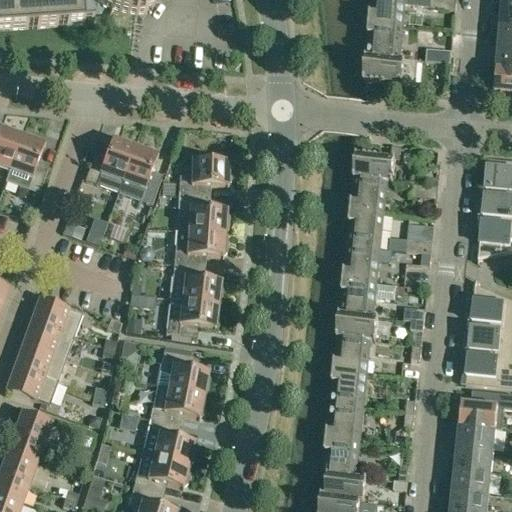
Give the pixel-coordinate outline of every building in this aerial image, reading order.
[(0,0),(0,32),(92,27),(92,25),(83,26),(81,0),(0,0)] [(93,0),(94,0),(98,3),(101,5),(105,7),(109,9),(113,11),(117,12),(121,13),(125,14),(130,15),(134,15),(135,15),(136,15),(139,15),(142,15),(146,14),(148,13),(151,12),(153,10),(155,8),(157,6),(158,4),(159,1),(160,0),(93,0)] [(402,29),(405,0),(372,0),(371,16),(370,15),(369,26),(402,29)] [(431,0),(430,12),(455,14),(456,0),(443,0),(444,1),(437,0),(431,0)] [(511,0),(503,0),(502,9),(511,9),(511,0)] [(511,9),(502,9),(501,30),(511,31),(511,9)] [(366,59),(365,61),(399,64),(399,63),(402,29),(369,26),(368,37),(369,37),(367,59),(366,59)] [(499,52),(511,53),(511,31),(501,30),(499,52)] [(426,52),(425,65),(450,67),(451,54),(426,52)] [(511,53),(499,52),(497,74),(511,75),(511,53)] [(403,64),(399,63),(399,64),(365,61),(363,84),(365,84),(365,83),(371,84),(371,85),(384,86),(385,85),(398,86),(397,97),(414,99),(415,86),(417,64),(403,63),(403,64)] [(511,75),(497,74),(495,96),(511,97),(511,75)] [(0,170),(9,174),(21,139),(19,138),(17,135),(6,130),(2,132),(0,131),(0,170)] [(24,140),(21,139),(9,174),(5,185),(38,197),(47,171),(36,167),(43,148),(44,149),(44,147),(41,146),(39,142),(27,138),(24,140)] [(118,196),(134,150),(132,149),(130,146),(119,141),(115,143),(111,142),(111,143),(112,143),(105,162),(94,158),(84,184),(118,196)] [(137,151),(134,150),(118,196),(151,208),(160,183),(149,178),(156,159),(157,160),(157,159),(154,157),(152,153),(140,149),(137,151)] [(356,157),(354,180),(387,184),(391,185),(392,186),(395,163),(399,163),(401,151),(392,150),(390,161),(377,160),(377,159),(364,157),(364,158),(357,158),(357,157),(356,157)] [(179,180),(178,199),(209,201),(210,189),(226,189),(226,190),(227,190),(227,186),(230,184),(231,171),(228,168),(228,164),(227,164),(227,165),(211,165),(208,162),(196,161),(193,164),(193,163),(191,163),(191,178),(179,180)] [(485,191),(511,194),(511,165),(488,163),(485,191)] [(351,204),(350,215),(384,218),(387,184),(354,180),(353,181),(355,181),(352,204),(351,204)] [(174,186),(162,186),(161,197),(174,197),(174,186)] [(413,188),(412,201),(437,203),(438,190),(413,188)] [(511,194),(485,191),(483,219),(511,221),(511,194)] [(209,201),(178,199),(177,219),(189,222),(188,234),(188,235),(225,237),(225,235),(228,232),(229,220),(226,217),(226,213),(225,213),(225,214),(209,213),(209,201)] [(347,249),(380,253),(384,218),(350,215),(349,225),(350,225),(347,249)] [(511,221),(483,219),(479,261),(511,254),(511,221)] [(175,249),(173,268),(200,270),(204,271),(206,259),(222,261),(222,262),(223,262),(223,257),(226,255),(227,243),(224,240),(225,237),(188,235),(188,234),(176,233),(175,249)] [(422,257),(431,258),(432,245),(407,243),(406,255),(422,257)] [(344,273),(343,284),(376,287),(380,253),(347,249),(345,273),(344,273)] [(431,258),(422,257),(421,269),(430,270),(431,258)] [(204,271),(200,270),(173,268),(171,288),(169,303),(181,304),(218,308),(218,306),(221,304),(223,291),(220,288),(221,284),(219,284),(219,285),(203,283),(204,271)] [(397,290),(376,287),(343,284),(341,294),(343,295),(340,317),(339,317),(339,318),(373,322),(373,321),(375,300),(396,303),(397,290)] [(0,314),(1,315),(10,291),(0,287),(0,314)] [(471,332),(511,336),(511,305),(476,290),(471,332)] [(29,325),(74,341),(82,317),(38,301),(29,325)] [(196,342),(198,330),(214,332),(213,333),(215,333),(215,329),(218,326),(220,314),(217,311),(218,308),(181,304),(169,303),(165,338),(196,342)] [(415,325),(424,326),(425,313),(416,313),(415,325)] [(339,318),(337,340),(371,343),(370,344),(374,345),(376,345),(376,342),(387,343),(389,325),(378,324),(378,321),(377,321),(377,322),(373,321),(373,322),(339,318)] [(411,324),(410,333),(423,335),(424,326),(415,325),(411,324)] [(21,347),(65,363),(74,341),(29,325),(21,347)] [(511,336),(471,332),(468,360),(511,364),(511,336)] [(371,343),(337,340),(337,341),(338,341),(335,364),(334,364),(333,374),(367,378),(370,344),(371,343)] [(103,351),(115,354),(116,345),(105,343),(103,351)] [(13,370),(19,372),(57,386),(65,363),(21,347),(13,370)] [(420,363),(421,351),(397,348),(396,361),(420,363)] [(113,362),(115,354),(103,351),(101,359),(113,362)] [(156,389),(168,392),(204,399),(204,396),(208,394),(210,382),(208,379),(208,375),(207,374),(207,375),(191,372),(193,360),(163,355),(159,375),(156,389)] [(511,364),(468,360),(465,388),(511,392),(511,364)] [(57,386),(19,372),(13,370),(4,393),(48,409),(57,386)] [(333,385),(331,409),(363,413),(367,378),(333,374),(332,385),(333,385)] [(153,404),(149,423),(176,429),(180,430),(182,418),(198,422),(198,423),(199,423),(200,419),(203,417),(206,404),(203,401),(204,399),(168,392),(156,389),(153,404)] [(95,391),(93,399),(105,402),(106,393),(95,391)] [(460,429),(496,433),(502,434),(504,413),(511,413),(511,398),(472,395),(471,408),(462,407),(460,429)] [(105,402),(93,399),(91,407),(103,410),(105,402)] [(405,417),(414,418),(415,405),(407,404),(405,417)] [(327,433),(326,444),(360,447),(363,413),(331,409),(328,433),(327,433)] [(13,437),(16,438),(44,448),(52,427),(50,426),(50,427),(22,416),(21,415),(13,437)] [(405,417),(404,430),(413,431),(414,418),(405,417)] [(156,447),(153,460),(189,469),(189,466),(193,464),(195,452),(193,449),(194,445),(193,444),(193,445),(177,442),(180,430),(149,423),(145,443),(156,447)] [(493,455),(496,433),(460,429),(458,451),(493,455)] [(13,437),(5,457),(36,469),(44,448),(16,438),(13,437)] [(326,454),(323,478),(356,482),(356,481),(360,447),(326,444),(325,454),(326,454)] [(458,451),(455,473),(491,476),(493,455),(458,451)] [(77,460),(89,464),(91,456),(79,452),(77,460)] [(0,478),(29,489),(36,469),(5,457),(0,472),(0,478)] [(89,464),(77,460),(75,469),(86,472),(89,464)] [(138,471),(132,490),(163,499),(166,487),(182,491),(181,492),(183,492),(184,488),(187,486),(190,474),(188,471),(189,469),(153,460),(150,472),(138,471)] [(400,472),(398,485),(407,486),(408,473),(400,472)] [(455,473),(453,495),(489,498),(491,476),(455,473)] [(0,478),(0,501),(22,509),(29,489),(0,478)] [(365,482),(356,481),(356,482),(323,478),(322,479),(320,481),(319,482),(318,484),(317,486),(317,488),(317,490),(317,492),(317,494),(318,496),(319,498),(320,499),(321,501),(321,500),(359,504),(359,505),(363,505),(363,506),(364,506),(366,481),(365,481),(365,482)] [(394,484),(393,493),(406,495),(407,486),(398,485),(394,484)] [(163,499),(132,490),(127,509),(132,511),(166,511),(160,510),(163,499)] [(64,502),(76,505),(78,497),(67,494),(64,502)] [(453,495),(451,511),(487,511),(489,498),(453,495)] [(321,501),(319,511),(357,511),(359,505),(359,504),(321,500),(321,501)] [(0,511),(20,511),(22,509),(0,501),(0,511)] [(68,511),(73,511),(76,505),(64,502),(62,510),(68,511)]
